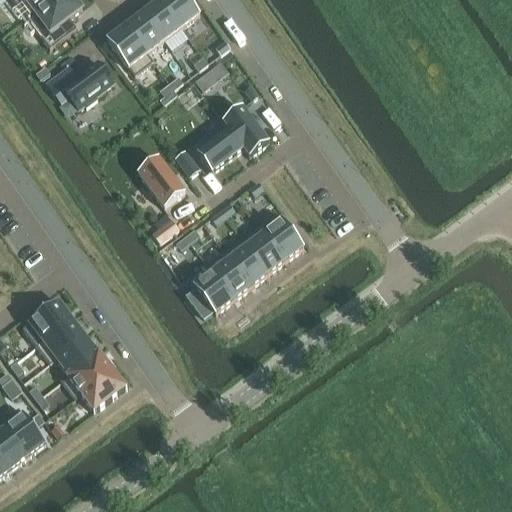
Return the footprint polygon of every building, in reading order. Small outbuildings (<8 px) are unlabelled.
[(10,0),(28,23),(57,0),(10,0)] [(72,0),(57,0),(28,23),(50,53),(78,33),(70,23),(83,13),(72,0)] [(167,0),(161,5),(182,33),(200,19),(200,18),(199,19),(185,0),(167,0)] [(161,5),(144,18),(165,46),(182,33),(161,5)] [(144,18),(126,31),(154,67),(148,59),(165,46),(144,18)] [(126,31),(108,45),(109,46),(129,72),(129,73),(130,73),(136,81),(154,67),(126,31)] [(226,46),(216,53),(221,60),(231,52),(226,46)] [(204,62),(195,70),(200,76),(209,69),(204,62)] [(71,72),(48,89),(62,107),(70,101),(79,114),(85,110),(87,112),(98,104),(96,101),(114,87),(99,66),(78,82),(71,72)] [(46,71),(37,78),(41,85),(51,78),(46,71)] [(206,79),(196,86),(204,97),(214,89),(206,79)] [(179,81),(170,89),(175,95),(184,88),(179,81)] [(170,89),(161,96),(165,102),(175,95),(170,89)] [(252,91),(246,95),(253,105),(259,100),(252,91)] [(243,112),(224,127),(226,129),(245,154),(251,162),(270,147),(243,112)] [(212,149),(198,159),(213,178),(245,154),(226,129),(207,143),(212,149)] [(187,157),(178,165),(183,171),(192,164),(187,157)] [(159,163),(139,178),(166,214),(186,198),(159,163)] [(260,187),(250,195),(255,201),(265,194),(260,187)] [(231,209),(221,216),(226,222),(236,215),(231,209)] [(221,216),(212,223),(217,230),(226,222),(221,216)] [(277,216),(259,230),(287,266),(305,253),(304,251),(304,252),(284,225),(283,224),(277,216)] [(173,225),(154,239),(161,248),(180,234),(173,225)] [(259,230),(242,243),(269,279),(287,266),(259,230)] [(196,234),(186,241),(191,248),(201,241),(196,234)] [(186,241),(177,249),(182,255),(191,248),(186,241)] [(242,243),(224,256),(252,292),(269,279),(242,243)] [(224,256),(207,269),(235,305),(252,292),(224,256)] [(212,277),(195,291),(196,292),(216,318),(216,319),(235,305),(207,269),(206,270),(212,277)] [(60,306),(24,333),(37,351),(74,324),(60,306)] [(74,324),(37,351),(50,368),(87,341),(74,324)] [(87,341),(50,368),(51,369),(57,365),(68,380),(61,386),(62,387),(101,357),(100,356),(99,357),(98,356),(87,341)] [(101,357),(62,387),(75,404),(114,375),(101,357)] [(18,366),(11,371),(18,381),(25,376),(18,366)] [(114,375),(75,404),(76,405),(82,400),(95,417),(126,394),(128,393),(114,375)] [(8,377),(0,383),(0,385),(4,391),(13,384),(8,377)] [(37,391),(30,396),(37,405),(44,400),(37,391)] [(44,400),(37,405),(44,415),(51,410),(44,400)] [(19,412),(1,426),(29,462),(47,449),(19,412)] [(1,426),(0,427),(0,460),(11,475),(29,462),(1,426)] [(59,429),(52,434),(60,444),(66,439),(59,429)] [(0,483),(11,475),(0,460),(0,483)]
